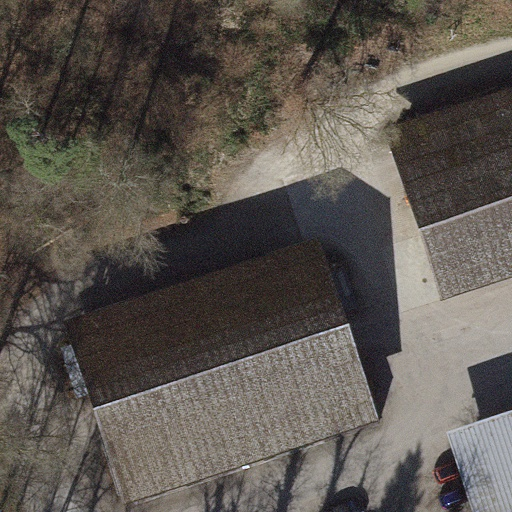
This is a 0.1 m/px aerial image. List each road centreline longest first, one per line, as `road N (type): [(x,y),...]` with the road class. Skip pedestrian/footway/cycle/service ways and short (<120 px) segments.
road 1 (track): [(511,57),(498,55),(62,283),(26,323),(15,376),(55,511)]
road 2 (track): [(511,335),(423,367),(384,458),(227,511)]
